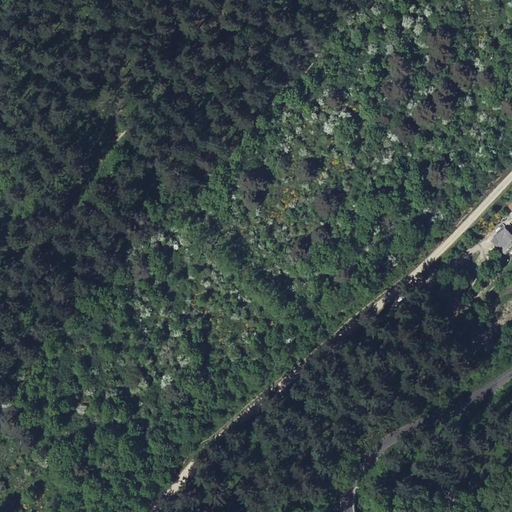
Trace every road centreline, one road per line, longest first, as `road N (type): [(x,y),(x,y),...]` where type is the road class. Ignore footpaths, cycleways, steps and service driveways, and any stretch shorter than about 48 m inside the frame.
road 1 (unclassified): [(511,175),(152,511)]
road 2 (secondary): [(511,373),(376,449),(349,483),(351,511)]
